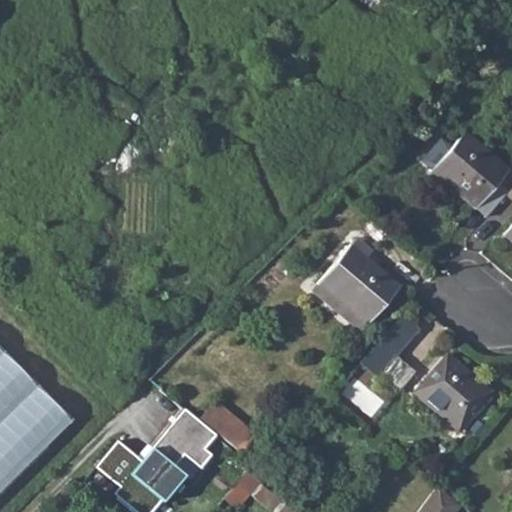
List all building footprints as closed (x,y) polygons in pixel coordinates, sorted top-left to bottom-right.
[(431,167),(473,205),(496,180),(506,189),(511,182),(511,161),(507,168),(464,129),(431,167)] [(511,220),(503,231),(511,238),(511,182),(506,189),(511,194),(511,220)] [(371,247),(355,233),(350,239),(366,253),(371,247)] [(363,319),(364,320),(398,281),(366,253),(350,239),(316,277),(317,278),(363,319)] [(363,319),(317,278),(312,284),(358,325),(363,319)] [(397,313),(358,359),(394,389),(412,367),(392,351),(413,327),(397,313)] [(412,388),(456,426),(488,388),(445,350),(412,388)] [(0,493),(70,424),(0,354),(0,493)] [(216,398),(199,418),(242,452),(258,431),(216,398)] [(117,485),(112,491),(136,511),(147,511),(181,472),(172,464),(182,453),(198,466),(209,453),(202,447),(214,433),(184,407),(140,458),(117,438),(94,464),(117,485)] [(181,472),(188,478),(198,466),(182,453),(172,464),(181,472)] [(240,485),(271,511),(299,511),(301,510),(253,470),(240,485)] [(417,511),(454,511),(461,504),(438,484),(417,511)]
